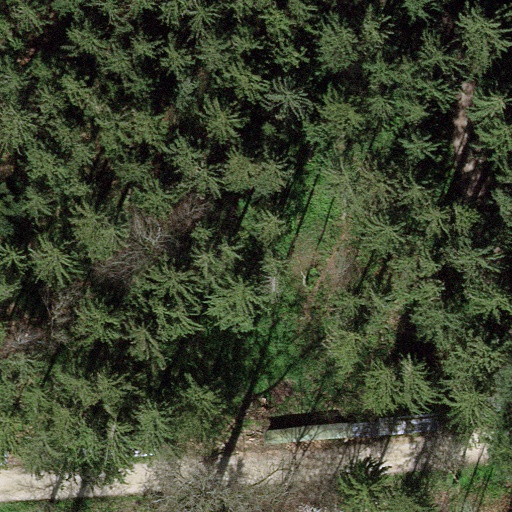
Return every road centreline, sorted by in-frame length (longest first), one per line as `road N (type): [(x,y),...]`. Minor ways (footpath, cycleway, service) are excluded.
road 1 (track): [(0,485),(279,467),(511,439)]
road 2 (track): [(460,0),(459,194),(482,282),(511,336)]
